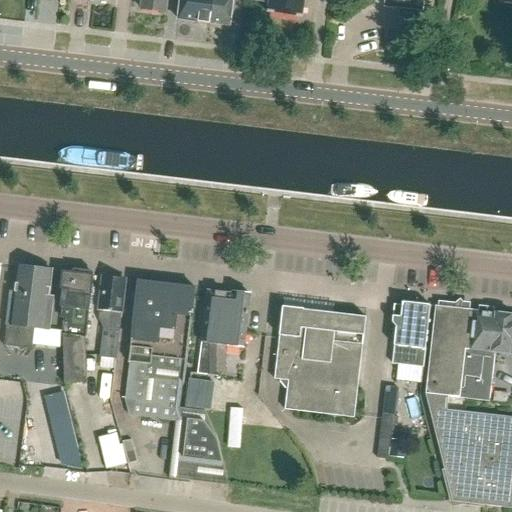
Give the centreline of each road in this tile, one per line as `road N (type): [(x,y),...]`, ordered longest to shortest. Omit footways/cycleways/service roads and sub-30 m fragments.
road 1 (unclassified): [(511,270),(0,206)]
road 2 (tertiary): [(511,118),(0,54)]
road 3 (residential): [(0,482),(213,511)]
